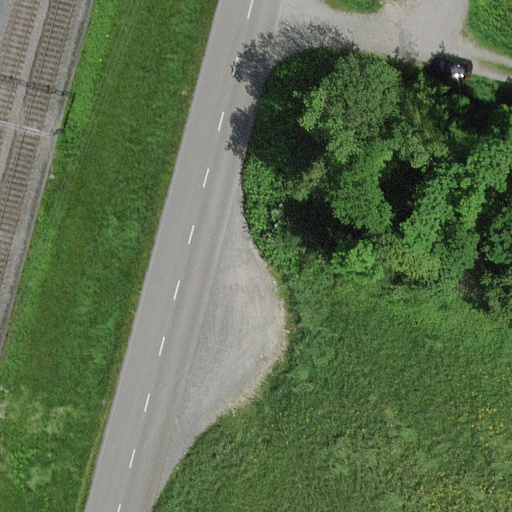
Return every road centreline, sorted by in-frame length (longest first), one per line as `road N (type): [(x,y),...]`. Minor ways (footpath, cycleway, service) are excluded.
road 1 (unclassified): [(252,0),(118,511)]
road 2 (track): [(250,5),(511,70)]
